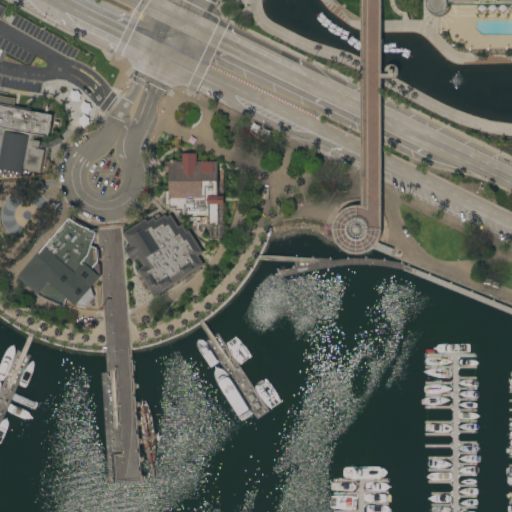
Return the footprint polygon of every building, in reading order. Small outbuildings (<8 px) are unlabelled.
[(511,0),(428,0),(428,5),(429,7),(429,10),(431,12),(433,13),(436,15),(439,15),(442,14),(445,13),(448,10),(449,6),(449,3),(453,3),(455,5),(511,5),(511,0)] [(0,105),(31,112),(36,110),(36,112),(52,115),(48,137),(37,135),(36,140),(44,141),(48,141),(51,140),(54,138),(59,134),(63,140),(58,143),(55,145),(51,146),(48,147),(44,147),(39,146),(39,147),(36,147),(36,148),(44,149),(40,171),(23,168),(22,173),(0,168),(0,105)] [(197,153),(197,161),(218,161),(218,195),(224,195),(224,204),(217,204),(217,225),(199,225),(199,229),(196,229),(196,226),(191,226),(191,222),(188,222),(188,217),(182,217),(182,210),(180,210),(180,212),(176,212),(176,210),(175,210),(175,207),(169,207),(169,205),(165,205),(165,191),(169,191),(169,172),(165,172),(165,161),(169,161),(169,159),(174,159),(174,161),(182,161),(182,153),(197,153)] [(332,227),(332,224),(334,220),(336,215),(339,212),(342,209),(347,206),(351,205),(355,205),(360,205),(364,205),(369,208),(374,211),(378,214),(380,216),(381,219),(381,229),(381,234),(379,239),(376,243),(373,247),(369,250),(366,252),(362,253),(357,254),(353,253),(347,252),(344,250),(340,247),(337,243),(334,238),(332,233),(332,229),(332,227)] [(203,252),(198,255),(204,264),(154,296),(137,269),(143,265),(138,258),(133,261),(124,248),(130,244),(122,233),(145,218),(143,216),(155,208),(156,210),(146,216),(149,220),(151,218),(150,218),(159,212),(161,216),(165,214),(167,216),(171,214),(178,226),(182,223),(187,230),(189,229),(203,252)] [(98,261),(97,262),(99,264),(99,275),(100,276),(91,288),(95,295),(87,306),(75,306),(66,298),(64,305),(61,304),(52,300),(44,297),(38,293),(38,294),(17,276),(68,218),(76,223),(83,227),(89,229),(96,231),(95,232),(97,233),(94,240),(93,240),(91,246),(97,248),(98,261)]
